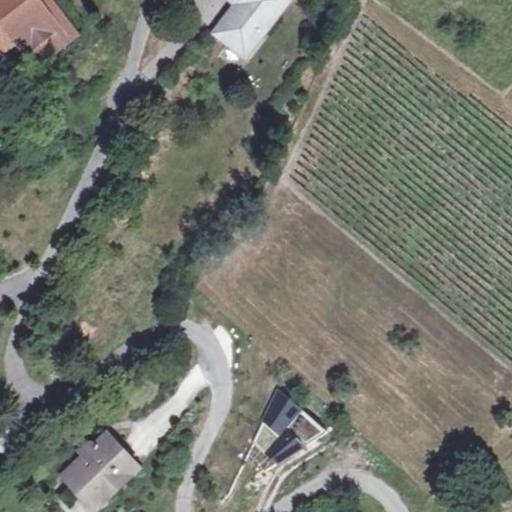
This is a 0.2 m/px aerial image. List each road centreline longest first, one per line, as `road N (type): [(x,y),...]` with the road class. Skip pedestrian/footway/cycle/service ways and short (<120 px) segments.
road 1 (residential): [(177,320),(201,329),(221,376),(220,403),(180,511)]
road 2 (residential): [(284,511),(339,479),(388,492),(397,511)]
